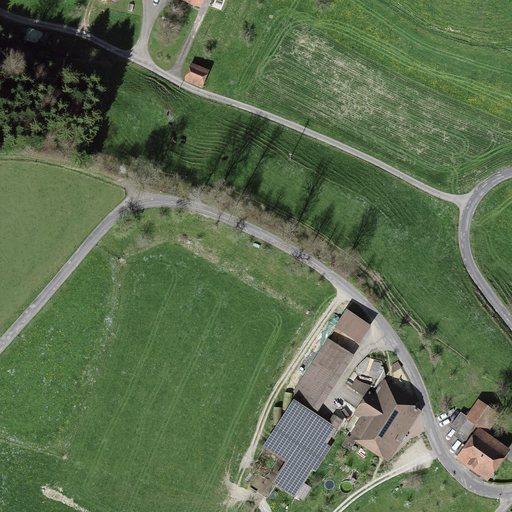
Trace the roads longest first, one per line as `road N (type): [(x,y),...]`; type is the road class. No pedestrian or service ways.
road 1 (unclassified): [(0,347),(126,206),(193,205),(277,242),(354,292),(403,351),(452,468),(475,486),(511,490)]
road 2 (unclassified): [(511,324),(464,247),(469,208),(511,173)]
road 3 (track): [(0,157),(103,177),(139,202)]
